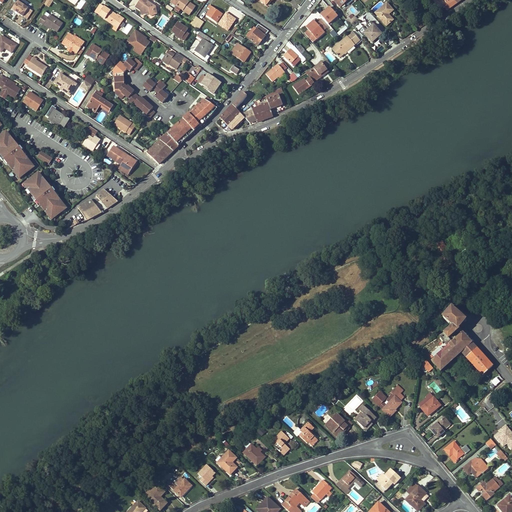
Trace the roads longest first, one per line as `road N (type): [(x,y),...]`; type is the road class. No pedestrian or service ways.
road 1 (residential): [(171,161),(274,121),(468,0)]
road 2 (residential): [(0,62),(161,172)]
road 3 (residential): [(187,511),(343,450)]
road 4 (residential): [(111,0),(239,91)]
road 5 (residential): [(45,239),(90,225),(161,172)]
